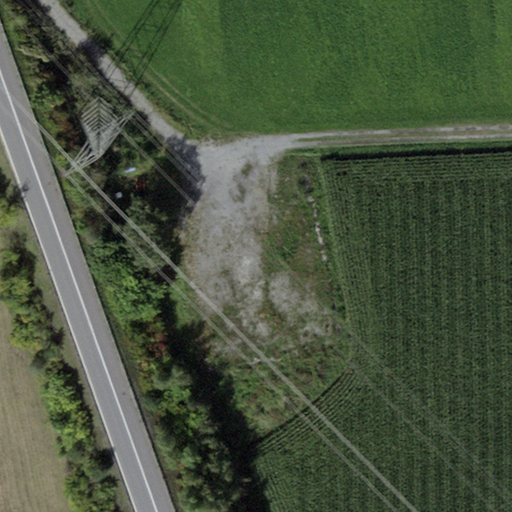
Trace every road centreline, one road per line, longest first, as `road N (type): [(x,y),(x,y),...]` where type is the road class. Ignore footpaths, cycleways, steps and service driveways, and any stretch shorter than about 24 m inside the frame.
road 1 (trunk): [(151,511),(0,87)]
road 2 (track): [(511,133),(185,147)]
